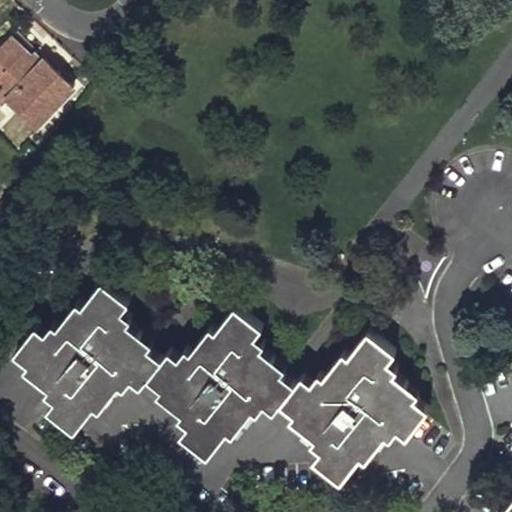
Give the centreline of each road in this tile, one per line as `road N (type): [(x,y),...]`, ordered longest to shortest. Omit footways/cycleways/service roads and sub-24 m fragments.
road 1 (residential): [(433,511),(480,445),(448,301),(490,205)]
road 2 (residential): [(0,433),(100,511)]
